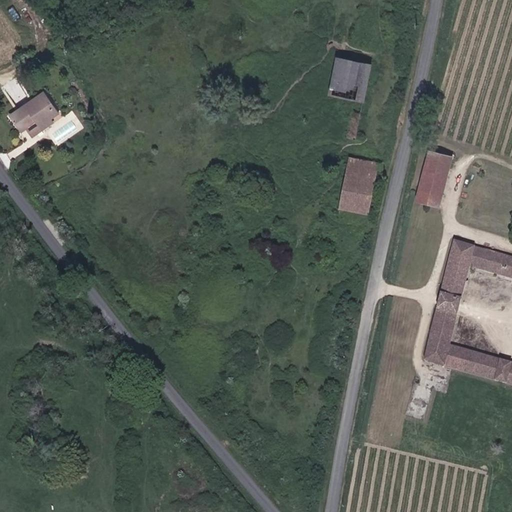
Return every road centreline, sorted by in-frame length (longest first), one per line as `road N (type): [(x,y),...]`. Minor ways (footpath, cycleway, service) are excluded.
road 1 (tertiary): [(438,0),(335,511)]
road 2 (unclassified): [(274,511),(133,339),(0,156)]
